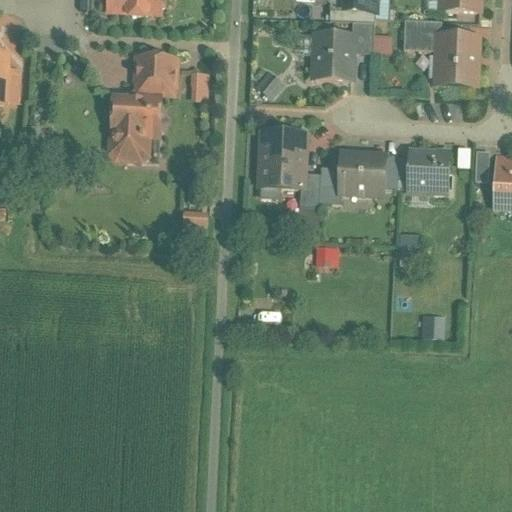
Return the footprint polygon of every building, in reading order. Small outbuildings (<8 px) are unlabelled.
[(109,0),(109,16),(127,17),(132,21),(144,22),(149,18),(160,19),(161,14),(164,11),(165,7),(161,3),(161,0),(109,0)] [(376,0),(353,0),(353,6),(329,5),(328,27),(353,28),(375,29),(376,0)] [(442,0),(442,16),(479,18),(480,0),(442,0)] [(441,28),(405,26),(404,56),(438,58),(439,42),(440,42),(441,28)] [(375,29),(353,28),(352,43),(354,43),(353,59),(374,60),(375,29)] [(352,43),(316,41),(315,84),(352,86),(353,59),(354,43),(352,43)] [(440,42),(439,42),(438,58),(437,90),(476,91),(478,44),(440,42)] [(177,64),(144,63),(142,95),(175,96),(177,64)] [(18,76),(4,76),(2,107),(16,108),(18,76)] [(142,100),(137,104),(129,103),(127,105),(124,105),(121,102),(114,102),(111,105),(111,112),(113,115),(113,123),(110,126),(110,134),(112,136),(112,140),(113,140),(112,165),(127,165),(133,165),(133,166),(159,167),(160,137),(163,135),(163,130),(161,128),(161,120),(164,117),(164,113),(161,110),(162,101),(142,100)] [(305,140),(261,138),(259,190),(276,190),(276,194),(299,195),(303,195),(303,180),(302,180),(302,160),(304,160),(305,140)] [(450,158),(411,157),(410,164),(409,194),(409,195),(433,197),(433,200),(448,201),(450,158)] [(511,160),(496,160),(495,200),(511,200),(511,160)] [(386,163),(342,161),(341,174),(340,198),(342,198),(384,200),(386,163)] [(410,164),(399,164),(398,194),(409,194),(410,164)] [(341,174),(322,173),(321,180),(320,209),(341,210),(342,198),(340,198),(341,174)] [(321,180),(303,180),(303,195),(299,195),(298,213),(320,214),(320,209),(321,180)] [(511,200),(495,200),(495,214),(511,214),(511,200)]
